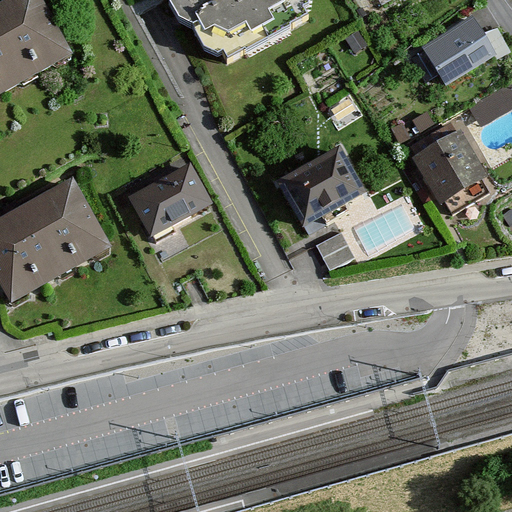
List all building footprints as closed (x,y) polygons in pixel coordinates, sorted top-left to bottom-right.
[(40,0),(24,0),(0,13),(0,101),(73,62),(40,0)] [(171,0),(169,2),(183,27),(194,32),(206,53),(220,56),(227,69),(318,18),(312,7),(312,0),(171,0)] [(475,22),(425,52),(448,92),(498,62),(500,65),(511,57),(498,35),(486,42),(475,22)] [(362,36),(348,44),(357,59),(371,51),(362,36)] [(511,80),(475,100),(486,122),(511,108),(511,80)] [(430,118),(416,125),(422,137),(436,130),(430,118)] [(417,140),(421,150),(463,130),(459,121),(417,140)] [(403,128),(393,133),(400,147),(410,142),(403,128)] [(460,139),(420,162),(455,222),(495,199),(460,139)] [(342,155),(280,190),(306,234),(330,220),(334,228),(351,218),(348,212),(368,201),(342,155)] [(192,170),(132,202),(153,241),(213,210),(192,170)] [(76,188),(0,230),(0,283),(15,310),(114,255),(76,188)] [(343,237),(319,250),(332,274),(356,261),(343,237)]
